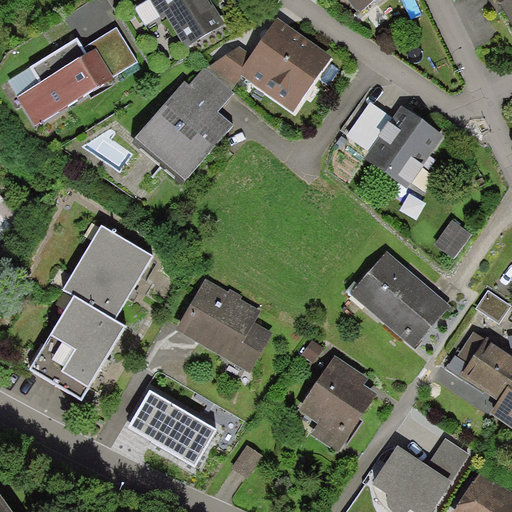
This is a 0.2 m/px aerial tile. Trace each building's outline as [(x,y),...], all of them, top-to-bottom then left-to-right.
[(150,0),(161,18),(165,16),(186,49),(226,24),(214,6),(213,7),(208,0),(150,0)] [(378,0),(347,0),(360,15),(378,0)] [(511,0),(496,0),(511,24),(511,0)] [(333,57),(278,18),(252,55),(238,74),(242,77),(294,113),(333,57)] [(117,28),(84,48),(88,55),(96,50),(113,77),(138,62),(117,28)] [(84,48),(78,39),(30,68),(40,84),(17,98),(35,127),(114,79),(113,77),(96,50),(88,55),(84,48)] [(252,55),(240,47),(206,69),(231,89),(242,77),(238,74),(252,55)] [(205,68),(189,87),(218,112),(234,92),(231,89),(206,69),(205,68)] [(189,87),(185,83),(136,139),(185,182),(234,126),(218,112),(189,87)] [(394,119),(370,103),(347,137),(370,153),(394,119)] [(444,137),(402,108),(394,119),(370,153),(365,160),(407,189),(444,137)] [(0,267),(2,266),(0,263),(0,242),(24,219),(0,195),(0,267)] [(452,220),(434,245),(454,259),(472,234),(452,220)] [(102,227),(63,291),(74,298),(115,322),(154,258),(102,227)] [(387,253),(350,296),(415,350),(451,307),(387,253)] [(229,293),(206,280),(176,331),(251,374),(273,334),(254,323),(262,311),(241,299),(243,296),(230,289),(229,293)] [(488,291),(476,310),(499,325),(511,306),(488,291)] [(115,322),(74,298),(29,372),(81,403),(126,329),(115,322)] [(511,389),(511,358),(492,345),(494,342),(487,338),(485,340),(475,333),(459,356),(469,363),(460,376),(499,403),(509,388),(511,389)] [(369,378),(336,356),(299,412),(318,424),(311,435),(339,453),(378,395),(364,386),(369,378)] [(511,389),(509,388),(499,403),(491,414),(511,428),(511,389)] [(217,431),(150,392),(128,429),(195,468),(217,431)] [(446,439),(427,466),(452,482),(469,455),(446,439)] [(248,445),(232,468),(248,479),(263,456),(248,445)] [(427,466),(398,447),(372,486),(388,496),(388,498),(387,499),(387,502),(387,505),(389,509),(390,511),(409,511),(411,511),(412,511),(433,511),(453,483),(452,482),(427,466)] [(511,511),(511,494),(480,474),(455,511),(511,511)] [(0,511),(10,511),(0,497),(0,511)]
